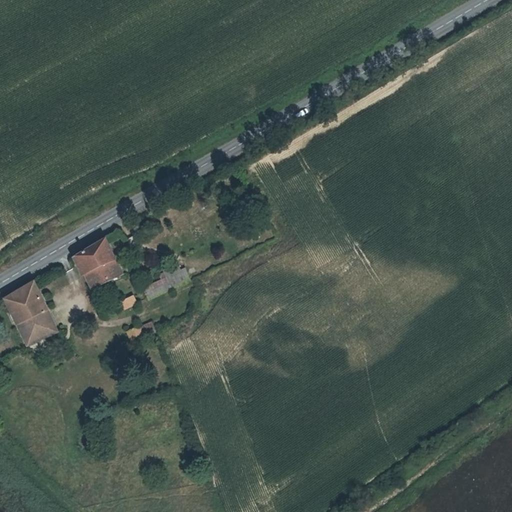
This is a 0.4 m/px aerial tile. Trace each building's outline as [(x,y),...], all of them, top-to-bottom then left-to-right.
[(121,275),(104,244),(76,259),(92,290),(121,275)] [(185,261),(163,270),(166,277),(172,293),(194,285),(185,261)] [(172,293),(166,277),(161,279),(163,284),(144,291),(148,303),(172,293)] [(4,298),(30,347),(39,342),(27,318),(44,309),(31,284),(4,298)] [(124,313),(137,307),(132,298),(120,303),(124,313)] [(57,333),(44,309),(27,318),(39,342),(57,333)] [(145,335),(154,333),(151,321),(142,323),(145,335)] [(143,343),(141,338),(144,337),(139,326),(127,331),(132,343),(136,341),(137,345),(143,343)]
